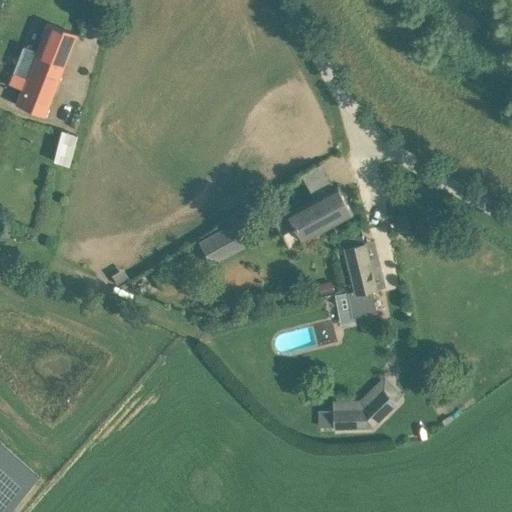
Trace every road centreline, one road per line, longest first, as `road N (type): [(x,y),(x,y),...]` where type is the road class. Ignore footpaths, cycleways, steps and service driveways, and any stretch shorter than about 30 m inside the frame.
road 1 (unclassified): [(511,220),(368,131),(288,0)]
road 2 (track): [(511,131),(465,107),(416,61),(372,0)]
